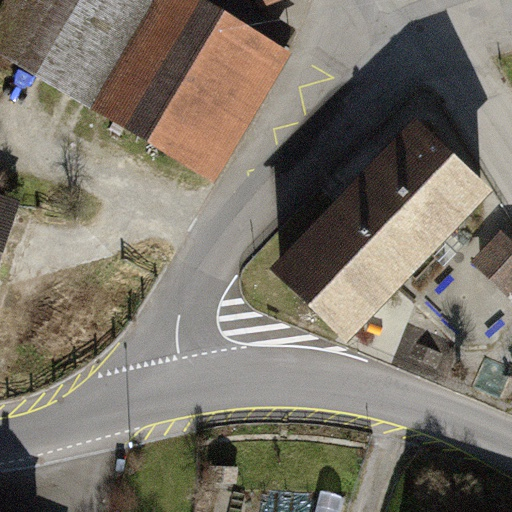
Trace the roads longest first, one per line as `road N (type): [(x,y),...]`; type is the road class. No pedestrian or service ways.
road 1 (unclassified): [(390,6),(190,294),(177,345),(182,398)]
road 2 (tertiary): [(182,398),(353,389),(511,442)]
road 3 (tertiary): [(511,146),(473,85),(390,6)]
road 4 (tertiary): [(0,438),(182,398)]
